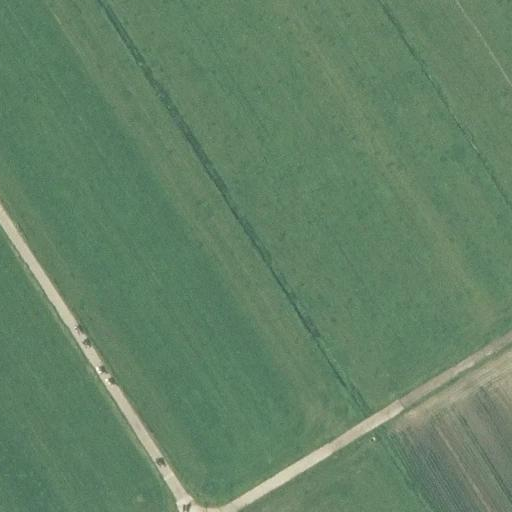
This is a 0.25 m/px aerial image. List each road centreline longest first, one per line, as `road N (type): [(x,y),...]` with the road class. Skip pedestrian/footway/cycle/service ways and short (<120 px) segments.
road 1 (track): [(190,511),(0,215)]
road 2 (track): [(221,511),(511,335)]
